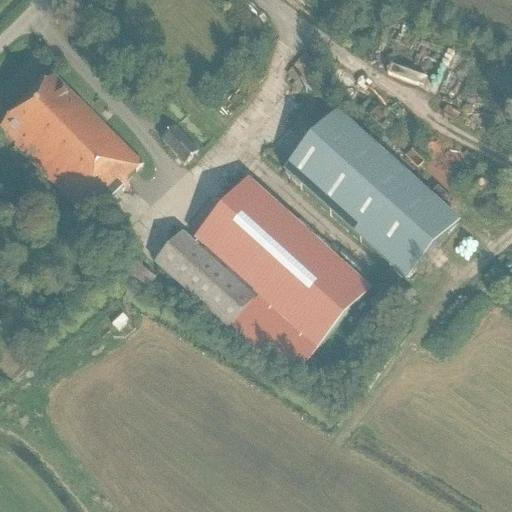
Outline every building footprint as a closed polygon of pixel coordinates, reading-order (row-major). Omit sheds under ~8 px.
[(450,40),(440,59),(447,63),(457,44),(450,40)] [(129,186),(126,183),(143,167),(79,102),(78,103),(55,79),(1,131),(16,146),(15,147),(90,224),(129,186)] [(463,214),(338,106),(284,168),(409,276),(463,214)] [(160,143),(183,168),(197,155),(174,130),(160,143)] [(182,236),(155,266),(228,332),(231,328),(260,355),(266,349),(296,376),(371,293),(251,185),(194,247),(182,236)] [(127,275),(146,290),(154,281),(135,266),(127,275)]
